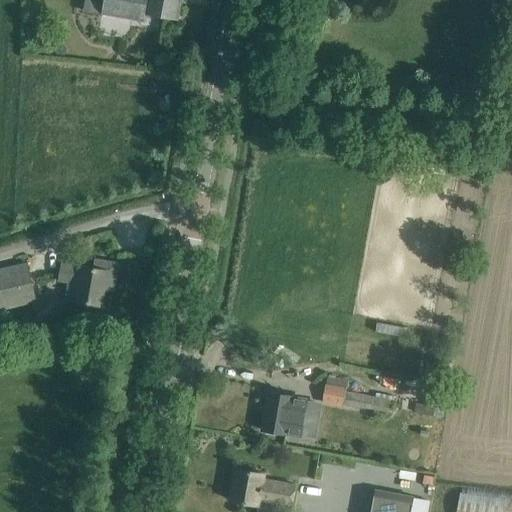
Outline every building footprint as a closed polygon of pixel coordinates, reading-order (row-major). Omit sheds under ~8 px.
[(102,0),(100,14),(124,18),(144,21),(145,14),(178,20),(181,0),(102,0)] [(58,280),(58,282),(67,284),(64,300),(82,303),(101,306),(104,290),(113,291),(118,263),(94,259),(93,268),(81,266),(80,267),(61,263),(58,280)] [(0,309),(36,302),(27,263),(0,269),(0,309)] [(11,349),(32,348),(31,332),(10,333),(11,349)] [(393,413),(395,401),(345,391),(347,380),(327,377),(322,402),(344,406),(344,404),(393,413)] [(430,388),(426,414),(444,417),(448,391),(430,388)] [(269,393),(262,430),(282,433),(284,434),(285,433),(300,436),(302,421),(306,399),(288,396),(269,393)] [(264,474),(235,469),(230,501),(259,506),(259,502),(292,508),(296,485),(263,479),(264,474)] [(511,511),(511,494),(461,489),(456,511),(511,511)] [(375,490),(370,511),(411,511),(413,499),(414,497),(375,490)]
